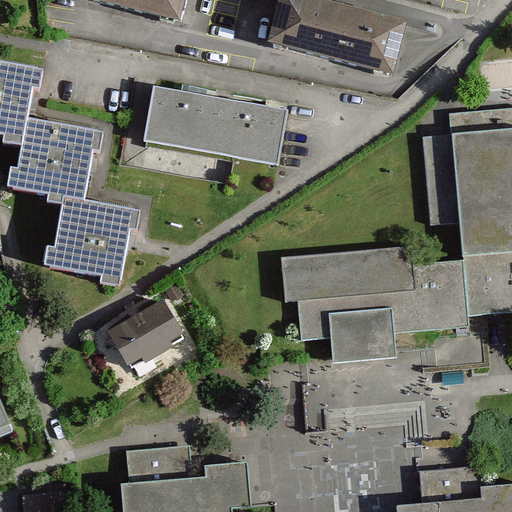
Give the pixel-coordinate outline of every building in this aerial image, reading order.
[(194,0),(67,0),(65,10),(185,39),(194,0)] [(413,30),(291,0),(286,0),(273,55),(399,86),(413,30)] [(0,146),(3,147),(3,154),(20,158),(18,180),(9,178),(8,197),(48,204),(47,211),(59,215),(55,255),(47,256),(46,272),(101,283),(101,291),(120,293),(128,235),(137,234),(140,218),(86,210),(89,158),(99,160),(102,142),(28,128),(33,100),(40,100),(43,82),(0,74),(0,146)] [(283,109),(153,92),(145,146),(275,164),(283,109)] [(411,251),(281,262),(285,305),(298,304),(301,344),(331,341),(334,368),(396,363),(393,336),(470,330),(469,319),(511,315),(511,110),(450,116),(452,137),(423,140),(430,227),(459,225),(462,264),(413,269),(411,251)] [(167,304),(111,335),(141,388),(196,357),(167,304)] [(0,435),(13,430),(0,399),(0,435)] [(190,450),(127,454),(129,489),(122,490),(123,511),(250,511),(247,469),(192,473),(190,450)] [(423,509),(397,511),(511,511),(511,492),(481,495),(479,469),(420,474),(423,509)] [(63,511),(62,494),(24,498),(24,511),(63,511)]
